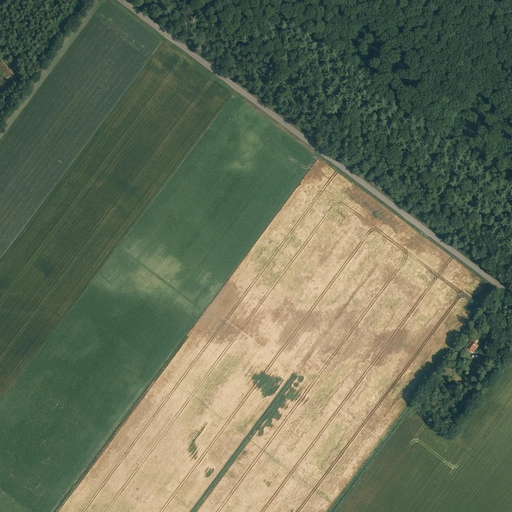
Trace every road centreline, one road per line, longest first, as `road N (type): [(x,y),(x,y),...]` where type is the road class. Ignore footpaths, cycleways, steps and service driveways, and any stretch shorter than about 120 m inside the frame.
road 1 (unclassified): [(511,295),(120,0)]
road 2 (track): [(451,0),(318,6),(216,34),(161,31),(212,0)]
road 3 (track): [(511,175),(300,12)]
